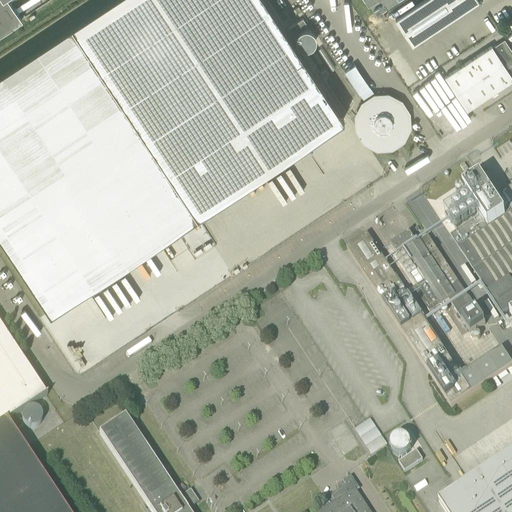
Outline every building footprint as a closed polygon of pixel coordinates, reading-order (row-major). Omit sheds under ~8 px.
[(104,0),(0,68),(0,231),(52,307),(340,115),(266,0),(104,0)] [(0,0),(0,33),(22,19),(9,0),(0,0)] [(478,0),(424,0),(395,20),(412,45),(479,1),(478,0)] [(378,34),(371,24),(367,27),(374,37),(378,34)] [(444,77),(467,111),(511,80),(511,51),(504,39),(492,47),(491,46),(444,77)] [(398,49),(387,57),(407,88),(419,80),(398,49)] [(411,126),(411,110),(403,98),(389,91),(374,91),(364,97),(360,102),(355,113),(356,129),(365,142),(377,147),(393,146),(406,138),(411,126)] [(511,195),(451,236),(511,328),(511,195)] [(409,234),(391,246),(398,257),(418,287),(414,290),(430,314),(449,302),(471,335),(486,325),(428,237),(427,238),(424,234),(414,241),(409,234)] [(461,377),(367,235),(347,249),(451,407),(511,367),(511,365),(502,350),(461,377)] [(0,511),(65,511),(14,434),(23,428),(16,417),(47,396),(45,397),(0,327),(0,511)] [(46,423),(46,419),(46,416),(45,414),(45,413),(43,411),(41,409),(39,408),(36,408),(34,408),(32,408),(30,409),(27,411),(26,413),(25,415),(24,419),(24,421),(25,423),(27,426),(29,428),(31,429),(33,430),(36,430),(38,429),(40,429),(43,426),(45,424),(46,423)] [(187,511),(125,417),(99,434),(149,511),(187,511)] [(387,445),(370,420),(355,430),(372,455),(387,445)] [(343,455),(358,444),(343,422),(328,433),(343,455)] [(418,448),(411,431),(388,440),(395,457),(418,448)] [(416,452),(399,464),(405,473),(423,461),(416,452)] [(511,511),(511,456),(444,502),(450,511),(511,511)] [(368,511),(354,490),(357,488),(352,480),(346,484),(347,486),(332,497),(336,503),(321,511),(368,511)] [(190,509),(199,503),(190,490),(181,496),(190,509)]
